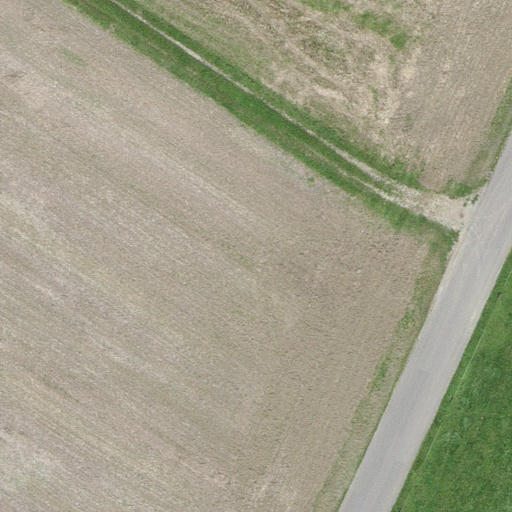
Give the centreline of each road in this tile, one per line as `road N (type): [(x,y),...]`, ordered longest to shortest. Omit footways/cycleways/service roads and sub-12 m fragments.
road 1 (track): [(103,0),(485,254)]
road 2 (tertiary): [(511,195),(361,511)]
